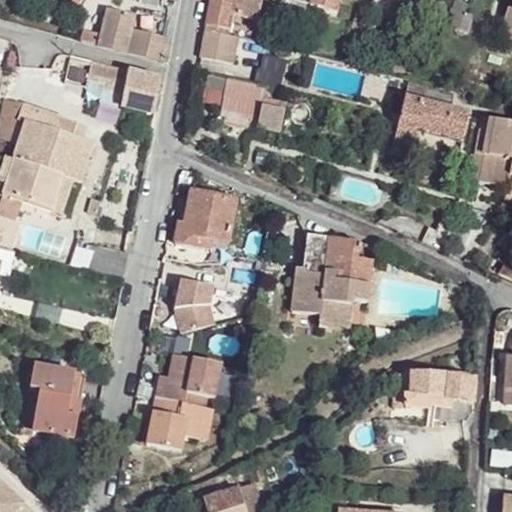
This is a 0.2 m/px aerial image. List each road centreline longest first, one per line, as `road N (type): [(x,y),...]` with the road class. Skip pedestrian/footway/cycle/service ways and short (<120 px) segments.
road 1 (residential): [(165,145),(96,511)]
road 2 (residential): [(165,145),(489,279)]
road 3 (residential): [(489,279),(471,451),(478,511)]
road 4 (residential): [(179,76),(0,18)]
